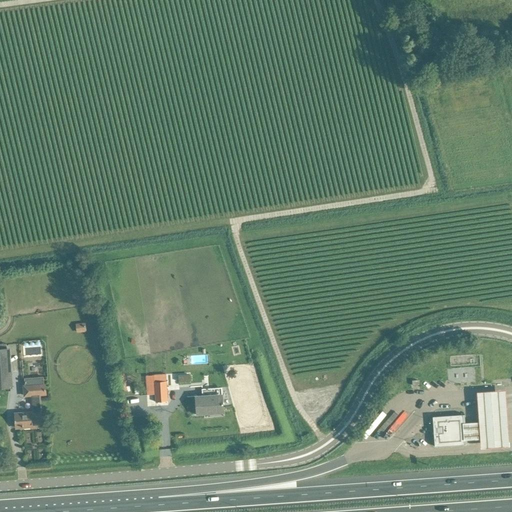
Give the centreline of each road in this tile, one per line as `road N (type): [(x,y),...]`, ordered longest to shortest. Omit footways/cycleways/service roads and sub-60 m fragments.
road 1 (unclassified): [(0,489),(300,463),(333,444),(379,378),(420,346),(466,333),(511,339)]
road 2 (motorway): [(511,479),(159,504)]
road 3 (motorway): [(345,459),(325,471),(159,504)]
